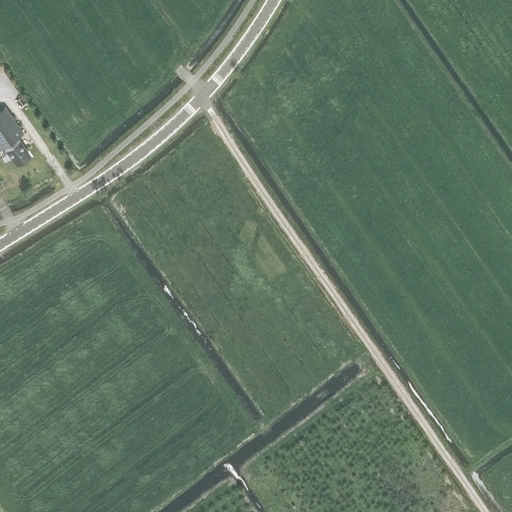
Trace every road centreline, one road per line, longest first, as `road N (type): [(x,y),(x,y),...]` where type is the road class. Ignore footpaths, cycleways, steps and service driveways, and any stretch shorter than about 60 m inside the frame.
road 1 (unclassified): [(485,511),(202,99)]
road 2 (secondary): [(0,243),(104,178),(202,99)]
road 3 (secondary): [(202,99),(273,0)]
